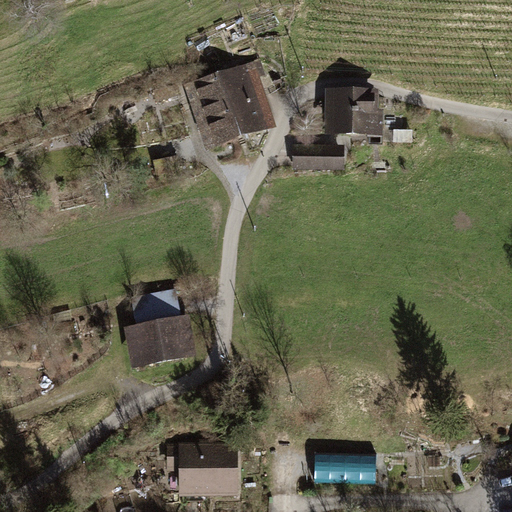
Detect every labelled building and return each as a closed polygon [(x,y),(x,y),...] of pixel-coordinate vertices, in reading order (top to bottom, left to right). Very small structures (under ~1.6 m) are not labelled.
[(190,90),(216,153),(276,128),(250,65),(190,90)] [(376,99),(328,99),(328,145),(376,145),(376,99)] [(348,149),(301,150),(302,170),(349,172),(348,149)] [(186,329),(123,342),(131,382),(195,369),(186,329)] [(236,446),(178,446),(177,500),(235,501),(236,446)]
